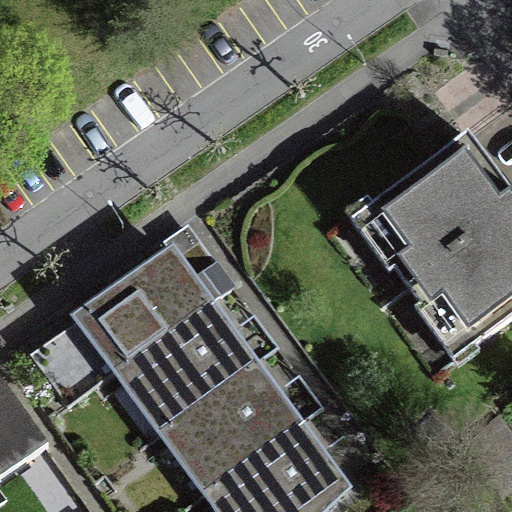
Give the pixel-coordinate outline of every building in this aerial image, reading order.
[(511,198),(468,138),(363,214),(465,354),(511,320),(511,198)] [(171,256),(191,283),(216,265),(197,239),(171,256)] [(28,356),(67,410),(121,370),(208,306),(171,256),(28,356)] [(252,366),(208,306),(121,370),(144,401),(157,393),(178,421),(252,366)] [(252,366),(178,421),(166,430),(189,462),(201,453),(221,480),(222,482),(297,427),(252,366)] [(0,381),(0,481),(47,449),(0,381)] [(465,447),(498,497),(511,487),(511,444),(495,420),(465,447)] [(322,511),(345,491),(297,427),(222,482),(210,491),(226,511),(322,511)] [(31,492),(44,511),(88,511),(61,472),(31,492)]
